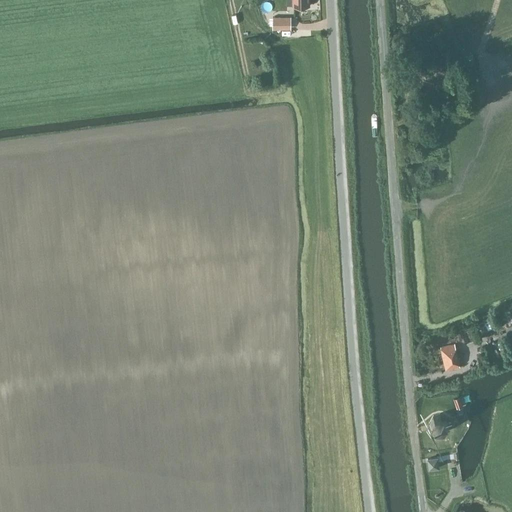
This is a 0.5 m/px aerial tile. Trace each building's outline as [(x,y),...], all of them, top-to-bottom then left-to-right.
[(273,17),(273,29),(281,29),(281,17),(273,17)] [(445,371),(461,367),(455,345),(440,348),(445,371)] [(460,396),(453,398),(456,409),(464,407),(460,396)] [(450,425),(446,416),(441,414),(434,414),(430,422),(433,431),(440,434),(446,432),(450,425)] [(439,468),(438,457),(428,459),(429,470),(439,468)]
